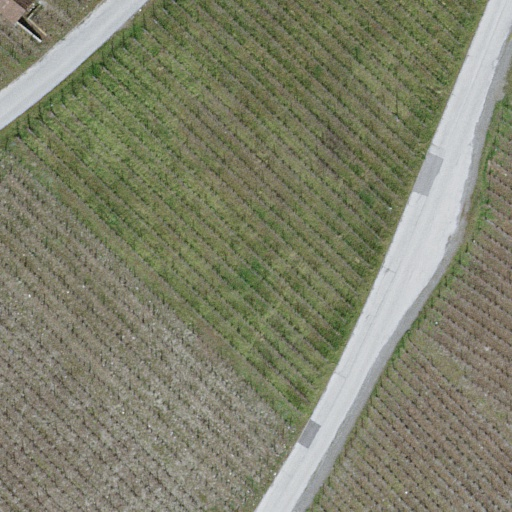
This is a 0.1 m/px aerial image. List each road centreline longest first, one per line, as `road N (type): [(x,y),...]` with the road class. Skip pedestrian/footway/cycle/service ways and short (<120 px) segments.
road 1 (unclassified): [(279,511),(353,398),(511,2)]
road 2 (unclassified): [(123,0),(64,63),(0,110)]
